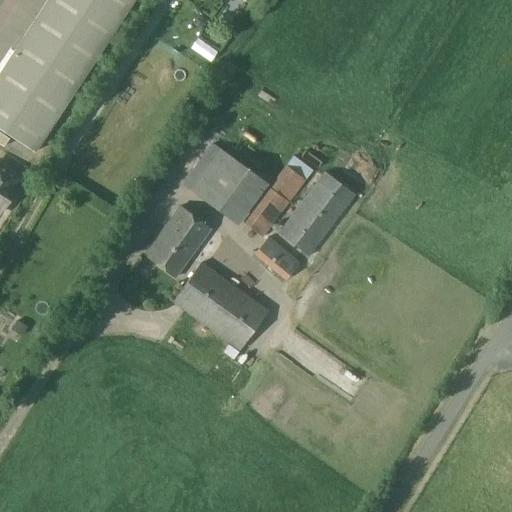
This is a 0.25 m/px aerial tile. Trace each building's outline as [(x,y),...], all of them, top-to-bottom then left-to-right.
[(0,128),(34,152),(134,0),(47,0),(0,72),(0,128)] [(292,101),(281,109),(294,126),(305,118),(292,101)] [(239,224),(268,182),(213,145),(184,186),(239,224)] [(262,237),(306,179),(312,171),(294,156),(244,222),(262,237)] [(20,177),(0,163),(0,211),(17,186),(15,185),(20,177)] [(308,255),(354,196),(324,173),(278,232),(308,255)] [(178,277),(209,229),(180,206),(145,254),(178,277)] [(286,279),(299,263),(268,237),(255,253),(286,279)] [(237,349),(266,311),(201,263),(172,302),(237,349)] [(17,320),(12,328),(22,335),(28,326),(17,320)] [(231,383),(243,368),(225,354),(213,369),(231,383)] [(342,378),(336,391),(352,399),(358,386),(342,378)]
